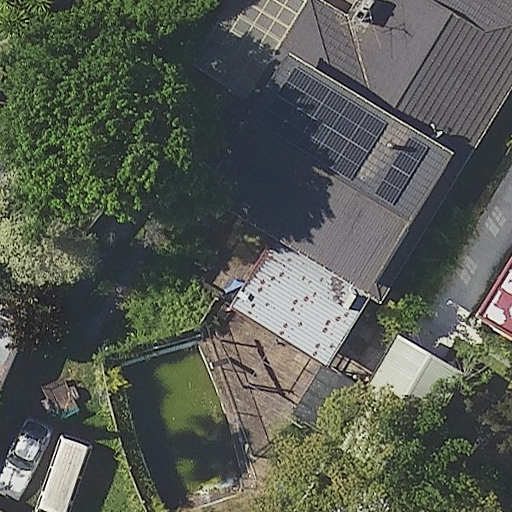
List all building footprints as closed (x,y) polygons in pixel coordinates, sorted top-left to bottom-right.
[(71,0),(30,0),(60,18),(71,0)] [(511,105),(511,8),(497,0),(388,0),(365,43),(333,25),(224,226),(279,256),(241,324),(359,388),(511,105)] [(0,396),(44,308),(0,286),(0,396)] [(511,308),(495,337),(511,346),(511,308)] [(206,511),(261,494),(206,333),(111,365),(160,511),(206,511)] [(476,376),(403,341),(356,437),(429,472),(476,376)]
